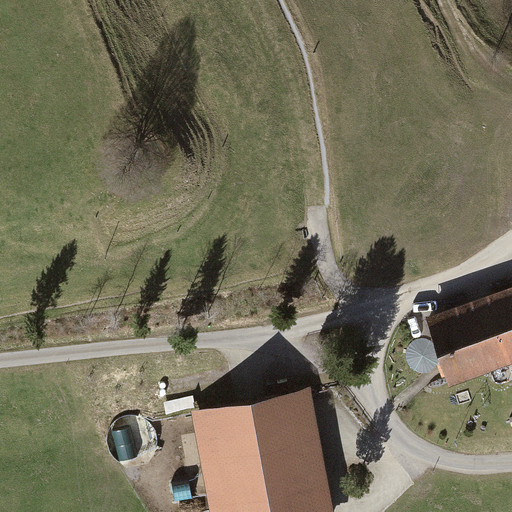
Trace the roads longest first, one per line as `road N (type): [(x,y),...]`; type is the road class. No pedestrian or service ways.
road 1 (unclassified): [(511,463),(440,461),(399,434),(354,383),(262,335)]
road 2 (track): [(262,335),(0,361)]
